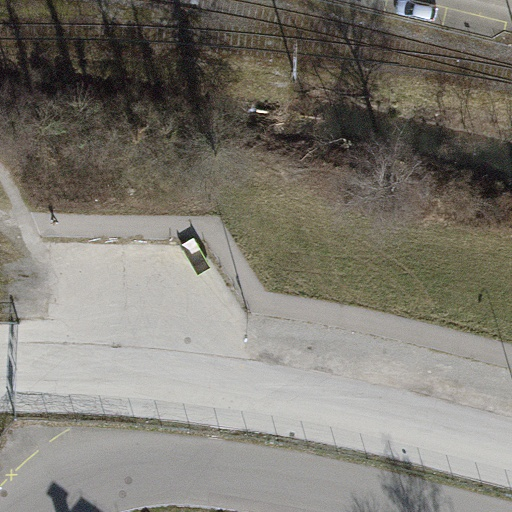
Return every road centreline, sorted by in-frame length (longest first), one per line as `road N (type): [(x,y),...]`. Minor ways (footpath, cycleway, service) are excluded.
road 1 (residential): [(511,454),(120,368)]
road 2 (track): [(0,222),(12,227),(120,368)]
